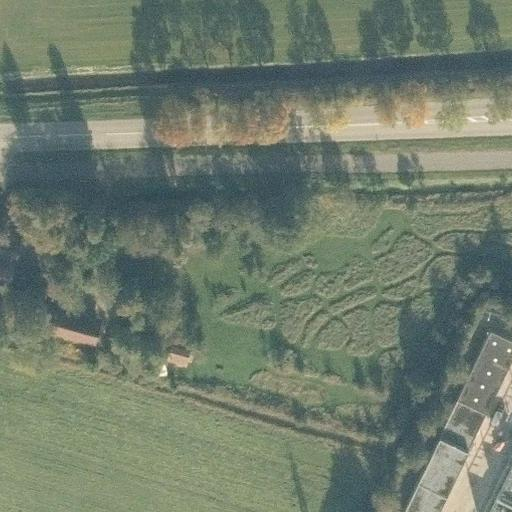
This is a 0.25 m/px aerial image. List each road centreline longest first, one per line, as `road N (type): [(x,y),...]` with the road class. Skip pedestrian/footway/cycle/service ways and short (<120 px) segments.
road 1 (secondary): [(511,116),(0,137)]
road 2 (unclassified): [(0,174),(511,158)]
